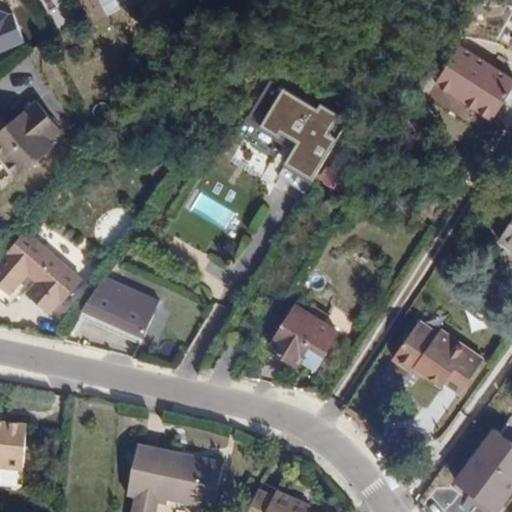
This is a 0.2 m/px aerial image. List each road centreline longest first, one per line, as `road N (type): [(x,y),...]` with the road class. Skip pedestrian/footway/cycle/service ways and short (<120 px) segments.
road 1 (tertiary): [(0,351),(248,403),(315,429),(347,455),(387,511)]
road 2 (unknown): [(163,370),(277,213)]
